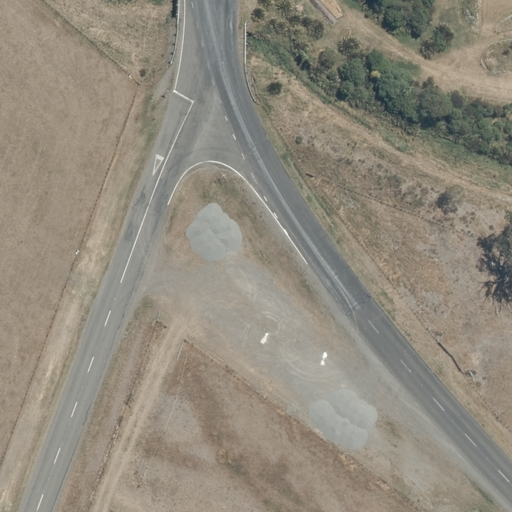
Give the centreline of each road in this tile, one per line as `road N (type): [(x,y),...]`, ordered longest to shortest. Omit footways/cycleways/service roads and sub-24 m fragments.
road 1 (unclassified): [(511,484),(374,327),(300,225),(254,139),(215,24)]
road 2 (unclassified): [(39,511),(215,24)]
